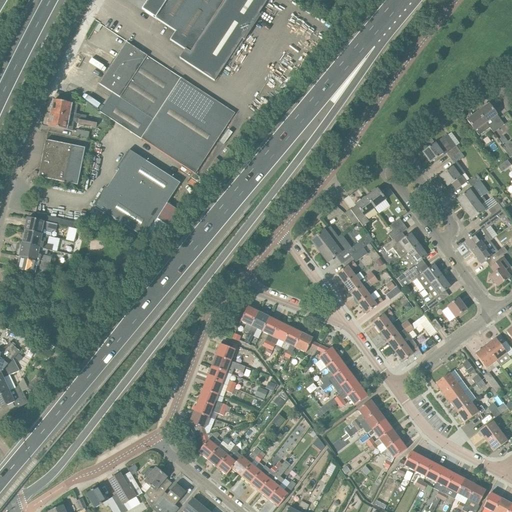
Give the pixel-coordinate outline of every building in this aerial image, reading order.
[(151,0),(144,11),(175,32),(170,40),(186,51),(181,59),(216,82),(243,40),(246,41),(262,16),(260,15),(269,0),(151,0)] [(195,174),(235,114),(127,43),(100,84),(114,94),(101,113),(195,174)] [(97,123),(97,122),(85,120),(86,116),(76,114),(78,105),(72,104),(54,100),(51,114),(79,120),(97,123)] [(494,132),(504,125),(489,104),(478,112),(494,132)] [(494,132),(478,112),(467,120),(479,136),(490,128),(493,133),(494,132)] [(96,128),(97,123),(79,120),(51,114),(48,127),(72,132),(74,123),(96,128)] [(88,140),(89,132),(77,130),(75,137),(88,140)] [(456,146),(447,135),(435,144),(422,153),(430,164),(445,153),(450,159),(460,152),(460,151),(464,148),(460,143),(456,146)] [(505,145),(509,143),(505,137),(501,140),(505,145)] [(64,183),(71,146),(46,140),(38,178),(64,183)] [(78,186),(86,149),(71,146),(64,183),(78,186)] [(144,239),(180,183),(130,151),(117,170),(120,171),(108,189),(106,188),(94,206),(144,239)] [(455,191),(467,183),(458,171),(461,168),(456,162),(463,157),(460,152),(450,159),(455,166),(439,177),(447,187),(451,185),(455,191)] [(501,173),(511,166),(507,161),(497,168),(501,173)] [(471,188),(481,181),(477,175),(467,182),(471,188)] [(464,211),(482,197),(475,187),(457,200),(464,211)] [(375,208),(386,201),(377,189),(367,197),(375,208)] [(364,217),(375,208),(367,197),(355,206),(356,206),(364,217)] [(471,221),(485,211),(481,206),(486,202),(482,197),(464,211),(471,221)] [(492,216),(501,209),(498,204),(488,211),(492,216)] [(358,221),(364,217),(356,206),(349,210),(358,221)] [(473,254),(484,246),(492,240),(485,230),(506,215),(501,209),(492,216),(478,226),(481,231),(465,244),(473,254)] [(353,226),(359,222),(358,221),(349,210),(344,215),(353,226)] [(56,232),(57,225),(27,219),(24,232),(25,232),(49,237),(50,231),(56,232)] [(59,219),(57,225),(74,229),(75,223),(59,219)] [(393,232),(403,224),(399,219),(390,227),(393,232)] [(392,241),(402,234),(407,230),(403,224),(393,232),(389,235),(392,241)] [(319,252),(332,242),(324,231),(311,241),(319,252)] [(52,251),(53,246),(47,245),(49,237),(25,232),(22,245),(52,251)] [(358,241),(359,243),(363,249),(373,241),(368,234),(358,241)] [(402,234),(392,241),(383,248),(387,253),(393,249),(400,259),(407,254),(419,245),(411,234),(405,239),(402,234)] [(328,263),(341,253),(332,242),(319,252),(328,263)] [(351,258),(363,249),(359,243),(347,252),(351,258)] [(52,251),(22,245),(19,257),(20,257),(48,264),(49,258),(44,257),(45,250),(52,251)] [(419,245),(407,254),(415,265),(427,256),(419,245)] [(481,265),(492,256),(484,246),(473,254),(481,265)] [(498,260),(507,253),(504,248),(494,255),(498,260)] [(355,263),(367,254),(363,249),(351,258),(355,263)] [(50,264),(48,264),(20,257),(17,271),(33,274),(33,275),(35,275),(37,268),(38,268),(39,267),(40,267),(39,270),(48,271),(50,264)] [(379,268),(384,265),(380,259),(376,262),(379,268)] [(497,287),(510,278),(504,270),(509,267),(503,259),(490,268),(494,274),(490,277),(497,287)] [(344,285),(355,277),(351,271),(357,267),(353,262),(337,275),(344,285)] [(401,283),(406,279),(418,270),(415,265),(403,274),(403,275),(398,279),(401,283)] [(422,275),(418,270),(406,279),(410,284),(416,279),(424,290),(430,285),(442,276),(434,266),(422,275)] [(352,295),(374,277),(372,273),(358,282),(355,277),(344,285),(352,295)] [(430,285),(438,296),(446,291),(450,288),(442,276),(430,285)] [(366,291),(378,282),(374,277),(352,295),(359,304),(370,296),(366,291)] [(390,292),(395,288),(391,282),(385,286),(390,292)] [(390,301),(401,293),(397,287),(385,296),(390,301)] [(374,301),(370,296),(359,304),(367,314),(383,303),(379,297),(374,301)] [(436,298),(426,306),(429,311),(440,303),(436,298)] [(455,319),(467,310),(459,299),(447,308),(455,319)] [(249,345),(245,343),(247,337),(259,313),(248,308),(240,322),(246,325),(243,332),(248,334),(244,343),(249,345)] [(380,333),(391,325),(387,319),(393,315),(390,311),(373,323),(380,333)] [(262,333),(270,318),(259,313),(247,337),(245,343),(249,345),(256,330),(262,333)] [(395,353),(411,340),(408,335),(427,321),(424,316),(423,317),(418,320),(416,322),(411,325),(405,330),(387,343),(395,353)] [(275,352),(277,347),(276,346),(278,340),(286,326),(270,318),(262,333),(268,335),(263,347),(272,351),(273,351),(275,352)] [(437,332),(442,329),(435,320),(430,324),(437,332)] [(401,326),(405,330),(411,325),(408,321),(401,326)] [(387,343),(405,330),(401,326),(395,331),(391,325),(380,333),(387,343)] [(290,359),(295,349),(302,334),(286,326),(278,340),(289,346),(284,356),(290,359)] [(239,342),(241,337),(234,334),(231,339),(239,342)] [(314,357),(320,346),(312,342),(313,339),(302,334),(295,349),(306,353),(306,354),(314,357)] [(415,346),(411,340),(395,353),(402,363),(413,355),(419,351),(415,346)] [(511,355),(509,357),(507,354),(496,340),(486,347),(497,362),(502,369),(511,361),(511,355)] [(233,356),(237,345),(231,343),(229,348),(220,345),(216,356),(231,362),(233,356)] [(13,360),(19,352),(11,344),(1,354),(0,353),(0,375),(13,360)] [(486,370),(497,362),(486,347),(475,356),(486,370)] [(326,368),(339,358),(331,348),(318,358),(326,368)] [(231,362),(216,356),(211,368),(227,373),(229,367),(244,373),(246,368),(231,362)] [(322,384),(346,368),(339,358),(326,368),(330,373),(321,380),(320,381),(322,384)] [(0,396),(10,391),(4,378),(19,371),(13,360),(0,375),(0,396)] [(469,376),(475,372),(467,361),(462,365),(469,376)] [(224,385),(226,380),(224,379),(227,373),(211,368),(207,378),(224,385)] [(346,368),(328,381),(332,385),(332,386),(337,383),(340,387),(353,378),(346,368)] [(496,394),(501,390),(488,373),(483,376),(496,394)] [(443,394),(457,384),(450,374),(436,384),(443,394)] [(45,379),(41,376),(38,379),(37,378),(28,388),(33,393),(45,379)] [(476,385),(482,381),(478,376),(472,380),(476,385)] [(207,378),(203,390),(223,398),(226,392),(233,394),(235,389),(228,386),(224,385),(207,378)] [(340,387),(343,392),(347,397),(360,387),(353,378),(340,387)] [(28,406),(23,393),(28,391),(23,380),(16,389),(10,391),(0,396),(0,409),(14,403),(18,411),(28,406)] [(323,391),(332,385),(328,381),(320,387),(323,391)] [(479,390),(485,385),(482,381),(476,385),(479,390)] [(274,392),(276,387),(269,383),(266,389),(274,392)] [(451,404),(464,394),(457,384),(443,394),(451,404)] [(360,387),(347,397),(350,401),(354,407),(367,397),(360,387)] [(229,414),(232,408),(221,404),(223,398),(203,390),(198,401),(229,414)] [(457,413),(471,403),(464,394),(451,404),(457,413)] [(334,400),(337,404),(343,400),(339,396),(334,400)] [(280,409),(284,403),(278,398),(274,404),(280,409)] [(343,400),(337,404),(340,408),(346,404),(343,400)] [(228,419),(230,414),(229,414),(198,401),(194,413),(214,420),(217,414),(228,419)] [(347,434),(378,411),(371,401),(357,411),(360,415),(356,419),(356,420),(344,430),(347,434)] [(465,423),(479,413),(471,403),(457,413),(465,423)] [(483,419),(491,413),(497,409),(493,404),(479,414),(483,419)] [(495,419),(501,414),(497,409),(491,413),(495,419)] [(372,430),(385,421),(378,411),(347,434),(350,438),(363,429),(367,434),(372,430)] [(207,435),(210,433),(214,420),(194,413),(190,424),(197,427),(205,430),(207,435)] [(279,429),(284,423),(278,417),(272,424),(279,429)] [(385,421),(372,430),(379,439),(392,430),(385,421)] [(486,442),(500,432),(493,422),(479,432),(486,442)] [(207,435),(205,430),(197,427),(204,446),(198,453),(208,461),(222,443),(210,433),(207,435)] [(372,452),(382,444),(386,449),(399,440),(392,430),(379,439),(374,442),(368,446),(372,452)] [(494,452),(507,442),(500,432),(486,442),(494,452)] [(381,455),(386,462),(386,461),(391,463),(393,459),(407,450),(399,440),(386,449),(381,453),(381,454),(381,455)] [(217,468),(235,446),(231,443),(228,446),(223,442),(222,443),(208,461),(217,468)] [(241,477),(258,455),(264,448),(260,445),(257,449),(247,461),(242,457),(232,469),(241,477)] [(240,458),(236,454),(239,450),(235,446),(217,468),(227,476),(232,469),(242,457),(241,457),(240,458)] [(415,472),(423,458),(411,452),(405,462),(401,460),(398,466),(402,469),(404,466),(409,469),(415,472)] [(250,485),(265,468),(260,463),(263,460),(258,455),(241,477),(250,485)] [(415,472),(420,475),(425,478),(433,463),(423,458),(415,472)] [(260,493),(279,470),(282,465),(278,461),(269,472),(265,468),(250,485),(260,493)] [(388,470),(391,463),(386,461),(386,462),(383,467),(388,470)] [(290,466),(286,463),(283,466),(282,465),(279,470),(260,493),(269,500),(280,488),(279,487),(283,482),(280,479),(290,466)] [(433,463),(425,478),(436,483),(444,469),(433,463)] [(332,464),(326,474),(331,477),(337,467),(332,464)] [(151,509),(152,508),(171,485),(165,480),(167,478),(156,469),(145,483),(150,487),(145,494),(149,499),(147,501),(151,509)] [(441,500),(455,474),(444,469),(436,483),(433,489),(434,490),(434,489),(439,492),(432,503),(437,506),(440,500),(441,500)] [(457,495),(465,480),(455,474),(441,500),(445,502),(448,498),(454,501),(457,495)] [(127,487),(120,475),(109,481),(117,495),(112,498),(120,511),(127,511),(128,511),(120,499),(125,496),(129,501),(136,498),(129,486),(127,487)] [(420,489),(423,483),(417,480),(414,486),(420,489)] [(465,480),(457,495),(468,501),(476,485),(465,480)] [(278,508),(296,484),(291,482),(284,491),(280,488),(269,500),(278,508)] [(174,487),(171,485),(152,508),(151,509),(152,508),(157,511),(176,511),(180,508),(176,505),(185,493),(176,485),(174,487)] [(466,505),(462,511),(463,511),(467,511),(468,511),(470,511),(475,511),(479,506),(487,491),(476,485),(468,501),(466,505)] [(103,495),(98,487),(87,494),(95,509),(103,504),(105,508),(109,506),(111,511),(120,511),(112,498),(109,500),(105,494),(103,495)] [(483,508),(489,511),(490,511),(495,511),(502,499),(490,493),(483,508)] [(81,511),(86,508),(82,499),(77,502),(81,511)] [(197,511),(201,507),(192,499),(182,511),(197,511)] [(508,511),(511,506),(511,504),(502,499),(495,511),(508,511)] [(457,509),(462,511),(466,505),(460,502),(457,509)]
